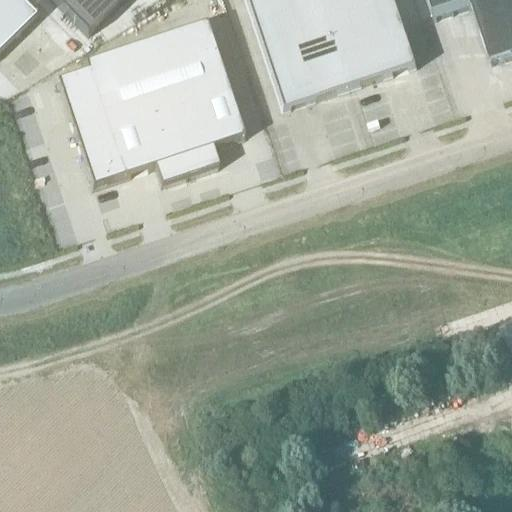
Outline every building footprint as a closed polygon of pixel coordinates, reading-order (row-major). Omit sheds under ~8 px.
[(0,0),(0,57),(35,23),(12,0),(0,0)] [(46,0),(88,42),(130,0),(46,0)] [(317,0),(242,0),(282,118),(349,96),(317,0)] [(391,0),(317,0),(349,96),(416,74),(391,0)] [(511,0),(424,0),(433,27),(471,14),(487,60),(501,67),(511,63),(511,0)] [(57,89),(92,195),(154,175),(161,194),(218,174),(212,156),(244,145),(206,31),(85,71),(87,79),(57,89)]
